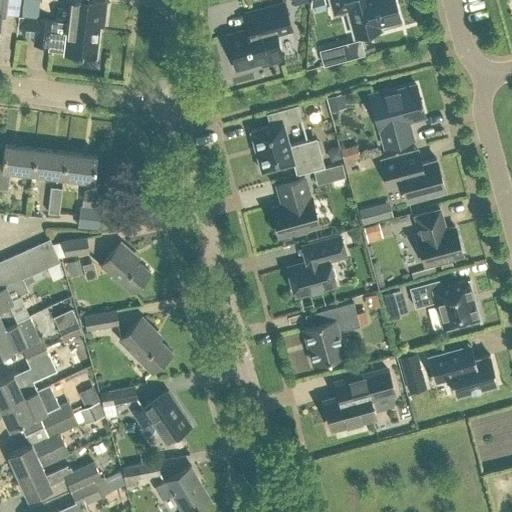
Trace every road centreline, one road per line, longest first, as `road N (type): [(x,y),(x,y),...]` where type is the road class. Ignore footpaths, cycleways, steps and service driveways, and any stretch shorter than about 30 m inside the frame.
road 1 (tertiary): [(279,511),(178,105)]
road 2 (residential): [(178,105),(0,84)]
road 3 (residential): [(511,217),(484,120),(485,81)]
